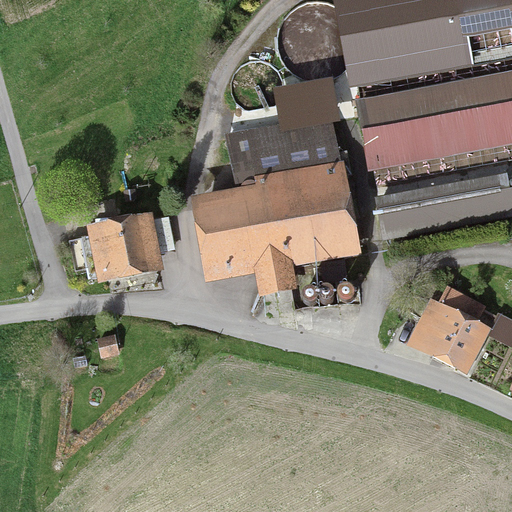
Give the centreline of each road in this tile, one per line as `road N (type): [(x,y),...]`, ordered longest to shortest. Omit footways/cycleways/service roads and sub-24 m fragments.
road 1 (unclassified): [(62,305),(169,312),(341,351),(511,412)]
road 2 (unclassified): [(62,305),(0,91)]
